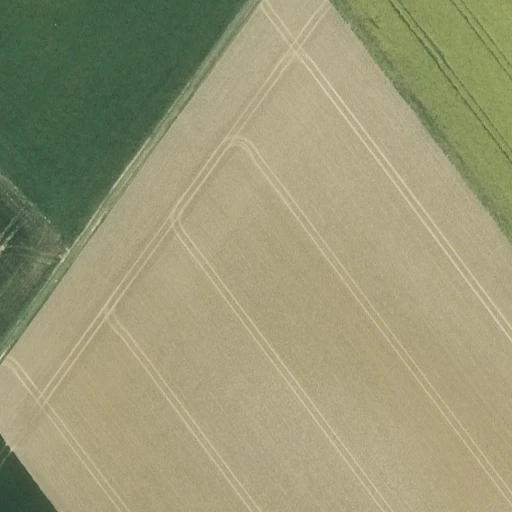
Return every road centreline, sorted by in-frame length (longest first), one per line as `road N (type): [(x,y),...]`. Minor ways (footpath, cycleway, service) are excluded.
road 1 (track): [(0,351),(254,0)]
road 2 (track): [(318,0),(511,251)]
